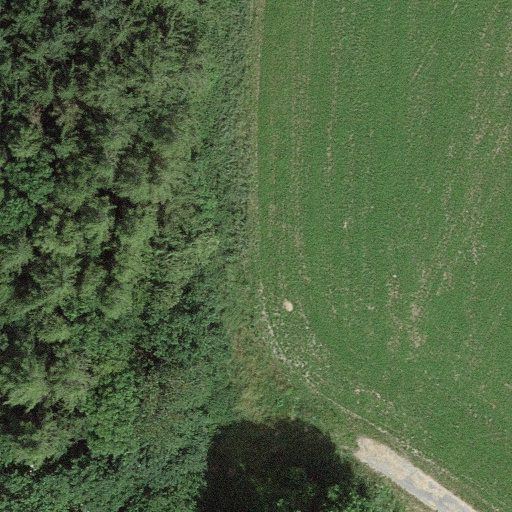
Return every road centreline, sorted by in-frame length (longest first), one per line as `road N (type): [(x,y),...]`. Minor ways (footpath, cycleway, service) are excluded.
road 1 (track): [(243,422),(356,439),(454,511)]
road 2 (track): [(202,511),(311,432)]
